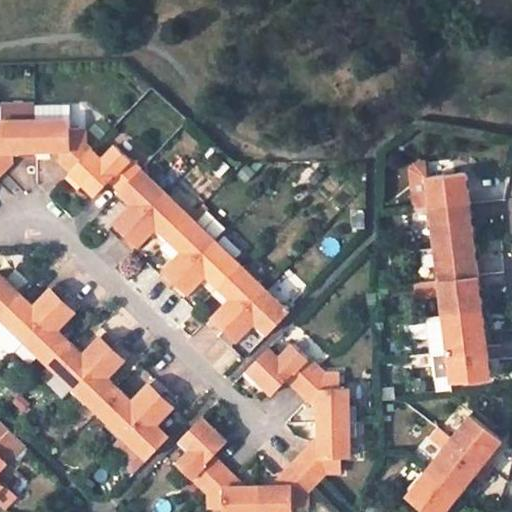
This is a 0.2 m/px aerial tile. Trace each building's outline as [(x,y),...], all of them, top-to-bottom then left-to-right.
[(86,110),(81,105),(37,106),(37,121),(71,120),(72,130),(86,130),(86,110)] [(87,144),(86,130),(72,130),(71,120),(37,121),(37,151),(51,151),(62,151),(61,159),(73,170),(93,149),(87,144)] [(37,121),(2,122),(2,132),(0,131),(0,168),(5,173),(14,164),(13,152),(22,152),(37,151),(37,121)] [(143,169),(117,144),(103,160),(93,149),(73,170),(84,180),(99,194),(111,181),(122,192),(143,169)] [(433,210),(429,175),(427,164),(418,165),(413,172),(418,212),(433,210)] [(133,202),(136,205),(112,229),(123,240),(167,193),(143,169),(122,192),(133,202)] [(80,184),(84,180),(73,170),(70,174),(80,184)] [(472,205),(471,188),(465,189),(464,179),(466,177),(467,175),(466,171),(463,170),(429,175),(433,210),(472,205)] [(128,206),(133,202),(122,192),(118,196),(128,206)] [(123,240),(133,249),(157,225),(160,228),(171,238),(192,216),(167,193),(123,240)] [(473,226),(469,224),(469,219),(474,219),(472,205),(433,210),(437,242),(469,238),(468,237),(473,233),(474,230),(474,227),(473,226)] [(183,249),(185,252),(161,276),(172,287),(217,240),(192,216),(171,238),(183,249)] [(156,232),(167,243),(171,238),(160,228),(156,232)] [(477,244),(475,237),(469,238),(437,242),(437,249),(469,245),(477,244)] [(178,254),(183,249),(171,238),(167,243),(178,254)] [(172,287),(183,298),(207,274),(209,275),(220,286),(241,264),(217,240),(172,287)] [(441,279),(481,274),(479,262),(474,262),(473,257),(476,256),(477,255),(477,251),(476,249),(474,248),(469,247),(469,245),(437,249),(441,279)] [(231,297),(233,298),(209,322),(222,334),(266,287),(241,264),(220,286),(231,297)] [(0,313),(3,316),(25,293),(0,270),(0,313)] [(481,298),(477,295),(477,289),(482,288),(481,274),(441,279),(445,314),(480,309),(480,307),(482,305),(482,302),(482,301),(481,298)] [(205,280),(216,290),(220,286),(209,275),(205,280)] [(71,295),(58,283),(37,305),(25,293),(3,316),(28,340),(71,295)] [(227,301),(231,297),(220,286),(216,290),(227,301)] [(222,334),(232,344),(257,320),(260,323),(270,333),(291,311),(266,287),(222,334)] [(74,340),(61,327),(82,306),(71,295),(28,340),(41,353),(52,363),(74,340)] [(480,309),(445,314),(449,345),(487,340),(487,327),(482,328),(481,323),(483,318),(484,315),(481,309),(480,309)] [(28,340),(3,316),(0,319),(0,342),(10,352),(17,351),(24,343),(28,340)] [(255,327),(265,337),(270,333),(260,323),(255,327)] [(120,342),(108,331),(86,352),(74,340),(52,363),(63,373),(77,387),(120,342)] [(37,356),(41,353),(28,340),(24,343),(37,356)] [(489,350),(487,340),(449,345),(450,354),(489,350)] [(124,387),(110,374),(131,353),(120,342),(77,387),(90,400),(102,410),(124,387)] [(321,367),(297,344),(283,358),(271,347),(251,367),(263,378),(277,391),(289,379),(300,389),(321,367)] [(489,350),(450,354),(453,381),(487,377),(489,376),(490,374),(491,371),(490,368),(487,365),(486,360),(491,359),(489,350)] [(258,383),(263,378),(251,367),(246,372),(258,383)] [(351,407),(350,388),(340,388),(340,373),(329,373),(321,367),(300,389),(310,398),(320,399),(321,422),(351,421),(351,407)] [(59,377),(74,391),(77,387),(63,373),(59,377)] [(170,389),(157,377),(136,398),(124,387),(102,410),(113,421),(126,434),(170,389)] [(87,404),(90,400),(77,387),(74,391),(87,404)] [(123,438),(116,445),(130,458),(129,463),(130,468),(135,473),(172,434),(160,422),(181,400),(170,389),(126,434),(123,438)] [(359,407),(351,407),(351,421),(359,421),(359,407)] [(479,459),(487,448),(484,446),(486,442),(489,443),(491,442),(494,440),(495,437),(493,433),(494,431),(466,410),(448,433),(479,459)] [(182,438),(193,447),(189,451),(179,462),(205,487),(227,464),(216,454),(229,440),(204,416),(182,438)] [(0,442),(11,431),(0,420),(0,492),(5,487),(0,482),(0,471),(9,462),(0,454),(0,442)] [(109,425),(123,438),(126,434),(113,421),(109,425)] [(326,474),(344,473),(343,458),(353,458),(352,437),(351,421),(321,422),(322,446),(309,446),(300,455),(323,477),(326,474)] [(360,437),(359,421),(351,421),(352,437),(360,437)] [(448,433),(426,460),(456,484),(458,482),(460,481),(462,480),(461,473),(465,468),(469,471),(479,459),(448,433)] [(179,441),(189,451),(193,447),(182,438),(179,441)] [(293,462),(316,484),(323,477),(300,455),(293,462)] [(453,493),(458,486),(456,484),(426,460),(421,466),(449,489),(450,490),(453,493)] [(293,511),(294,507),(307,507),(307,493),(316,484),(293,462),(283,472),(283,487),(261,487),(260,511),(293,511)] [(208,489),(208,506),(224,506),(224,511),(260,511),(261,487),(238,487),(237,475),(227,464),(205,487),(208,489)] [(449,489),(421,466),(401,492),(424,511),(436,511),(442,505),(438,502),(443,498),(445,498),(449,496),(450,493),(450,490),(449,489)] [(0,500),(10,491),(5,487),(0,492),(0,500)]
